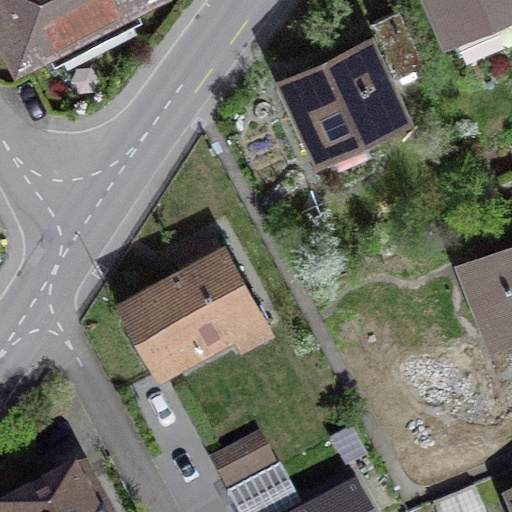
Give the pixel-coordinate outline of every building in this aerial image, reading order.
[(0,0),(0,44),(12,69),(149,0),(0,0)] [(511,0),(421,0),(441,47),(511,17),(511,0)] [(401,14),(377,24),(400,80),(424,70),(401,14)] [(374,31),(273,72),(311,164),(412,123),(374,31)] [(511,239),(458,260),(493,350),(511,342),(511,239)] [(228,243),(115,301),(161,388),(273,329),(228,243)] [(261,439),(210,466),(227,497),(278,470),(261,439)] [(110,511),(87,469),(3,511),(110,511)] [(374,511),(359,484),(304,511),(374,511)]
